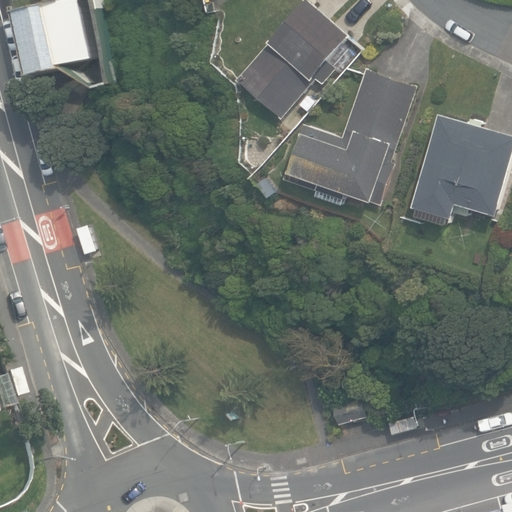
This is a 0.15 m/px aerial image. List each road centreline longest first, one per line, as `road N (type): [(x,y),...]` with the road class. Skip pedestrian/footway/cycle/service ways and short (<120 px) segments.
road 1 (secondary): [(128,482),(67,346),(0,134)]
road 2 (secondary): [(291,511),(511,455)]
